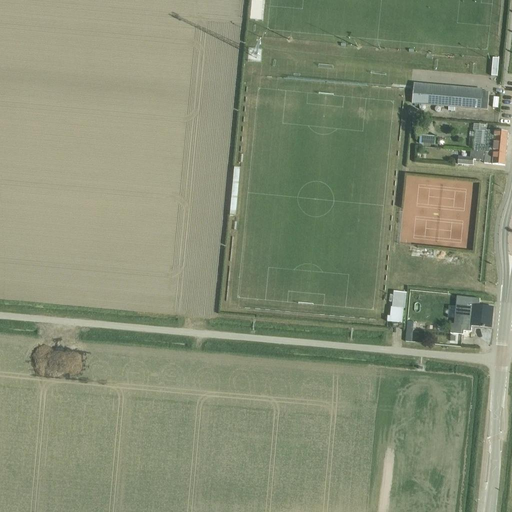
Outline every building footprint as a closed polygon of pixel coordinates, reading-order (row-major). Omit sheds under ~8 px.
[(258,18),(258,0),(246,0),(246,17),(258,18)] [(414,86),(412,104),(419,104),(419,105),(449,107),(448,111),(455,112),(455,108),(475,109),(487,110),(489,93),(421,87),(414,86)] [(494,154),(506,155),(508,133),(489,131),(488,146),(478,145),(477,152),(487,153),(494,154)] [(416,138),(417,147),(432,145),(431,136),(416,138)] [(487,153),(477,152),(471,152),(470,159),(458,158),(458,165),(473,166),(474,160),(482,161),(484,162),(484,164),(492,164),(492,165),(505,166),(506,155),(494,154),(487,153)] [(451,324),(450,334),(452,334),(463,335),(463,332),(471,332),(472,327),(491,329),(493,308),(492,308),(479,307),(480,299),(465,298),(458,297),(457,305),(455,325),(451,324)] [(388,317),(387,323),(403,324),(404,309),(391,308),(390,317),(388,317)] [(442,474),(445,443),(430,442),(430,435),(419,434),(418,443),(415,443),(413,459),(422,460),(421,472),(442,474)]
